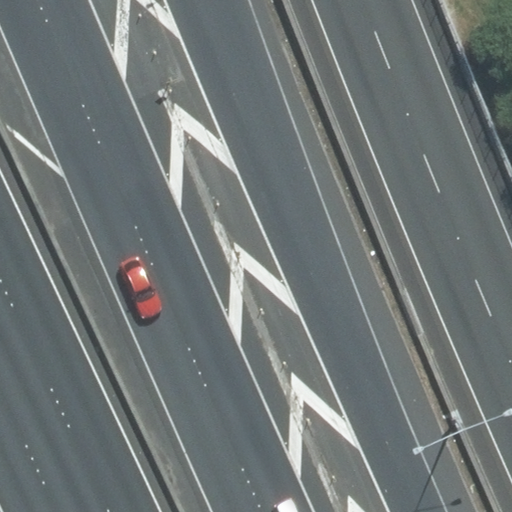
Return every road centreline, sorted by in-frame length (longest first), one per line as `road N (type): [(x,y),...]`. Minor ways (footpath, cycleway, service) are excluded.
road 1 (motorway): [(43,0),(265,511)]
road 2 (motorway): [(197,0),(407,511)]
road 3 (motorway): [(122,511),(0,251)]
